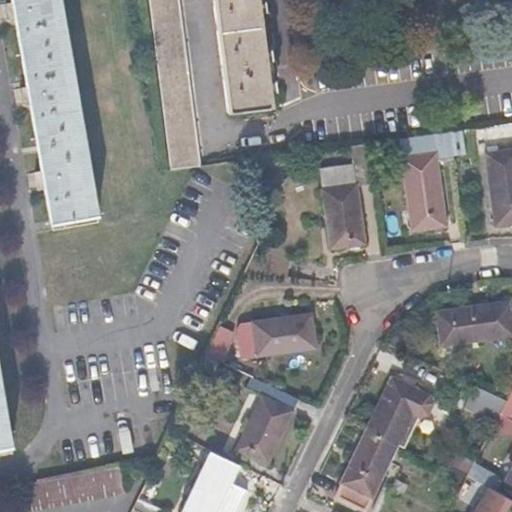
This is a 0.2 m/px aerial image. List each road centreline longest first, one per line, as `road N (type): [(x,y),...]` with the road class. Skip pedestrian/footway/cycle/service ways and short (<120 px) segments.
road 1 (residential): [(281,511),(372,325)]
road 2 (residential): [(511,261),(425,277),(372,325)]
